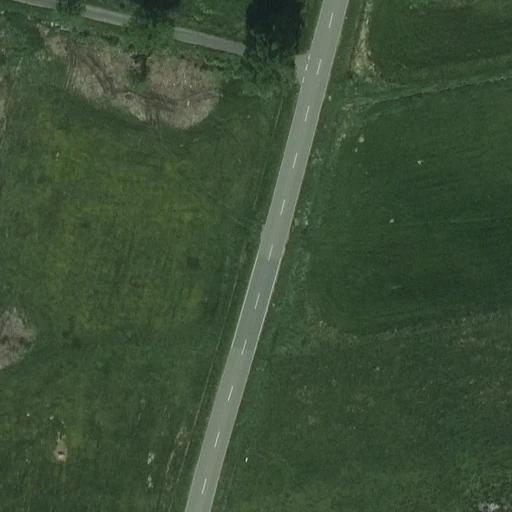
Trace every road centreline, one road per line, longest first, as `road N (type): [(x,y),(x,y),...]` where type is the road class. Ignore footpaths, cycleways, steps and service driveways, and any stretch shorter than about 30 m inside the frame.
road 1 (tertiary): [(317,70),(197,511)]
road 2 (unclassified): [(37,0),(317,70)]
